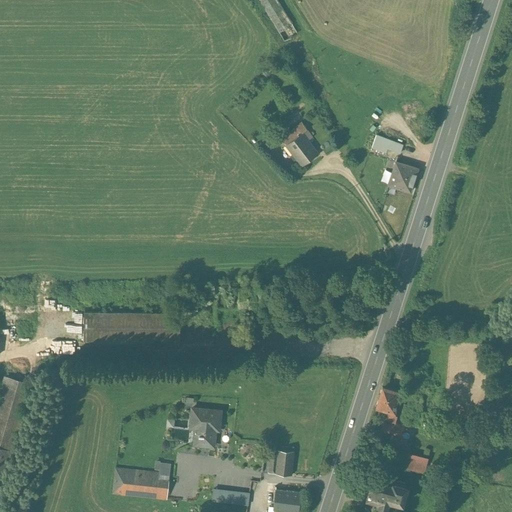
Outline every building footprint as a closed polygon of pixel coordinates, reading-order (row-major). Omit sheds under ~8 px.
[(284,0),(265,0),(287,35),(301,27),(284,0)] [(414,51),(404,80),(435,90),(453,36),(431,29),(419,25),(411,50),(414,51)] [(275,130),(285,144),(303,131),(308,138),(313,135),(302,120),(289,129),(285,123),(275,130)] [(378,130),(374,143),(403,152),(407,141),(399,139),(401,132),(388,128),(387,133),(378,130)] [(303,131),(285,144),(301,165),(318,152),(308,138),(303,131)] [(418,168),(391,160),(383,186),(410,194),(418,168)] [(48,224),(28,225),(31,291),(54,289),(53,271),(50,271),(48,224)] [(215,288),(216,309),(249,308),(249,312),(269,312),(269,285),(249,285),(250,288),(242,288),(221,288),(215,288)] [(180,312),(84,311),(84,324),(83,338),(83,340),(179,341),(180,312)] [(511,336),(511,333),(498,332),(491,405),(505,406),(511,336)] [(0,500),(34,383),(4,375),(0,388),(0,500)] [(399,391),(383,386),(376,408),(392,413),(396,402),(399,391)] [(222,408),(190,406),(187,429),(194,429),(192,447),(213,449),(215,431),(220,431),(222,408)] [(274,449),(272,469),(296,470),(297,446),(282,445),(282,449),(274,449)] [(409,461),(407,468),(423,472),(427,457),(406,451),(404,460),(409,461)] [(238,468),(217,466),(215,499),(244,501),(247,476),(238,475),(238,468)] [(169,473),(116,468),(115,492),(166,498),(169,473)] [(393,485),(373,479),(367,498),(389,505),(390,501),(403,505),(409,487),(394,482),(393,485)] [(299,492),(273,489),(271,509),(298,511),(299,492)]
